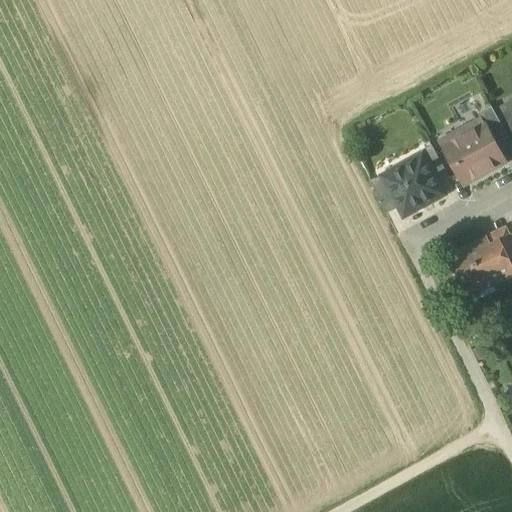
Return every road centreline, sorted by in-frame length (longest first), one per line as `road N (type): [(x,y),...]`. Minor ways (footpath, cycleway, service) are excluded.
road 1 (residential): [(497,421),(415,250),(511,198)]
road 2 (track): [(332,511),(497,421),(511,450)]
